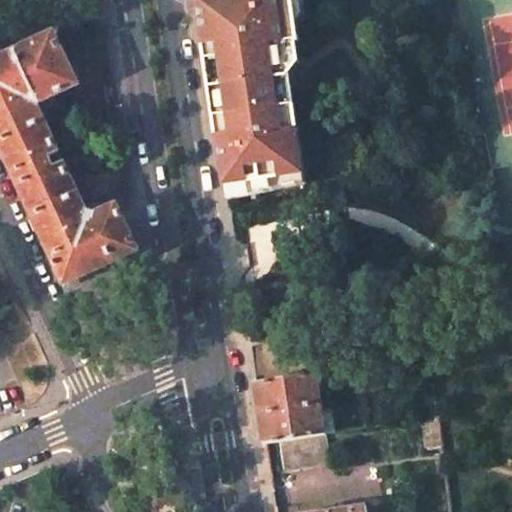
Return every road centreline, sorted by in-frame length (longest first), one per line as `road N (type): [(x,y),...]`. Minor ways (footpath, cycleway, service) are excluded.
road 1 (tertiary): [(132,0),(194,369)]
road 2 (tertiary): [(224,362),(164,0)]
road 3 (residential): [(0,194),(97,410)]
road 4 (tertiary): [(248,511),(224,362)]
road 5 (tertiary): [(194,369),(217,511)]
